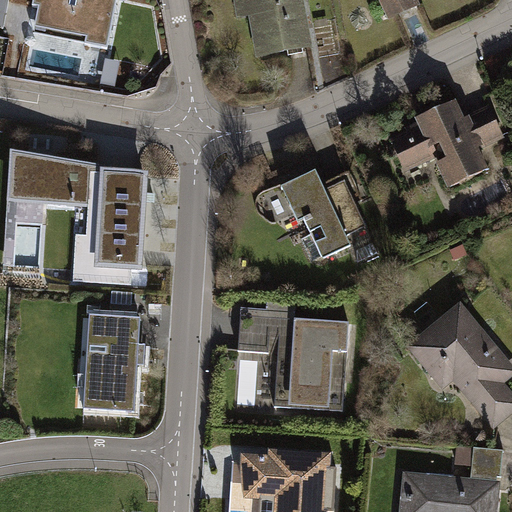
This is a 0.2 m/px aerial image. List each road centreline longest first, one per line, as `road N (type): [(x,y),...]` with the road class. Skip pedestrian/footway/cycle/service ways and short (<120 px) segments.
road 1 (residential): [(178,511),(195,138)]
road 2 (residential): [(195,138),(240,139),(299,123),(511,25)]
road 3 (residential): [(0,103),(195,138)]
road 4 (residential): [(195,138),(177,0)]
